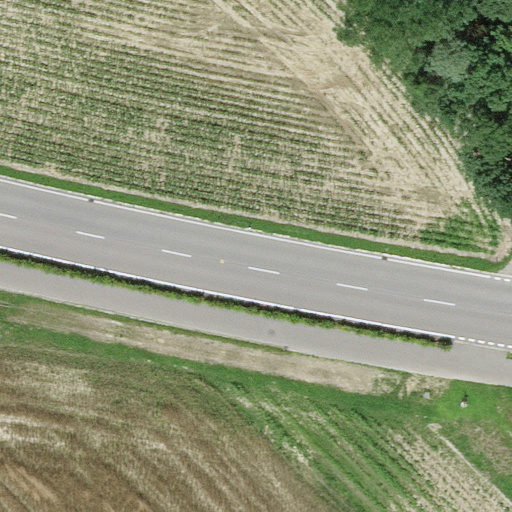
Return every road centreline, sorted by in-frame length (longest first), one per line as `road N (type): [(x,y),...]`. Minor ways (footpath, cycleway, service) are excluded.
road 1 (tertiary): [(0,212),(511,313)]
road 2 (track): [(378,0),(450,73),(511,162)]
